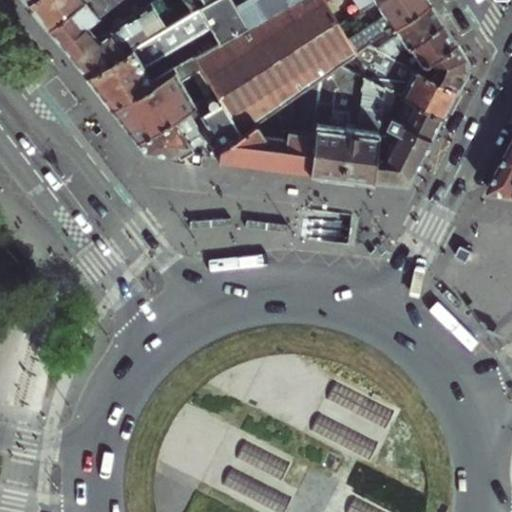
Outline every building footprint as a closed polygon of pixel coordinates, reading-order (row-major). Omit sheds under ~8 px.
[(39,15),(49,27),(83,0),(29,0),(28,1),(39,15)] [(87,0),(83,0),(49,27),(56,37),(62,44),(89,23),(100,15),(87,0)] [(87,0),(100,15),(108,9),(116,3),(114,0),(87,0)] [(165,0),(157,0),(153,3),(146,7),(136,13),(152,37),(182,19),(175,7),(170,7),(165,0)] [(175,7),(182,19),(195,11),(187,0),(165,0),(170,7),(175,7)] [(187,0),(195,11),(203,7),(214,27),(223,43),(176,70),(183,82),(205,70),(218,91),(224,102),(245,133),(257,124),(323,78),(342,64),(360,52),(352,39),(329,2),(327,0),(241,0),(236,3),(234,0),(187,0)] [(379,0),(380,1),(389,15),(352,39),(360,52),(372,43),(396,27),(434,1),(433,0),(379,0)] [(353,0),(362,13),(372,6),(368,0),(353,0)] [(442,13),(434,1),(396,27),(403,36),(384,49),(396,56),(447,21),(442,13)] [(127,51),(87,75),(101,94),(147,66),(214,27),(203,7),(195,11),(182,19),(152,37),(127,51)] [(124,21),(113,28),(127,51),(152,37),(136,13),(124,21)] [(455,33),(447,21),(396,56),(421,70),(460,42),(455,33)] [(89,23),(62,44),(66,49),(74,59),(87,75),(127,51),(113,28),(111,29),(109,25),(97,33),(93,28),(89,23)] [(403,36),(396,27),(372,43),(383,49),(384,49),(403,36)] [(469,56),(460,42),(421,70),(459,91),(466,77),(471,69),(469,56)] [(452,104),(459,91),(421,70),(396,56),(384,49),(372,43),(360,52),(342,64),(388,86),(413,100),(445,117),(452,104)] [(356,177),(373,179),(382,123),(386,99),(388,86),(342,64),(323,78),(320,101),(342,103),(341,110),(351,111),(342,175),(356,177)] [(147,66),(101,94),(107,101),(112,107),(156,82),(147,66)] [(196,105),(183,82),(176,70),(156,82),(112,107),(128,128),(137,140),(188,110),(196,105)] [(323,78),(257,124),(245,133),(222,149),(219,159),(258,164),(311,171),(316,136),(320,101),(323,78)] [(207,98),(200,102),(204,108),(211,104),(207,98)] [(386,99),(382,123),(389,124),(392,99),(386,99)] [(382,123),(373,179),(409,184),(429,146),(445,117),(413,100),(403,118),(398,116),(394,125),(389,124),(382,123)] [(327,173),(342,175),(351,111),(341,110),(342,103),(320,101),(316,136),(311,171),(327,173)] [(204,108),(200,102),(196,105),(188,110),(194,121),(201,116),(207,113),(204,108)] [(213,109),(211,104),(204,108),(207,113),(201,116),(222,149),(245,133),(224,102),(213,109)] [(188,110),(137,140),(142,145),(145,150),(170,153),(192,156),(197,144),(200,130),(194,121),(188,110)] [(511,157),(493,195),(511,197),(511,157)] [(327,400),(385,430),(394,412),(336,382),(327,400)] [(311,431),(369,461),(378,443),(320,413),(311,431)] [(246,441),(237,459),(282,482),(291,464),(246,441)] [(233,468),(223,484),(275,511),(284,511),(292,499),(233,468)] [(382,511),(354,498),(347,511),(382,511)]
